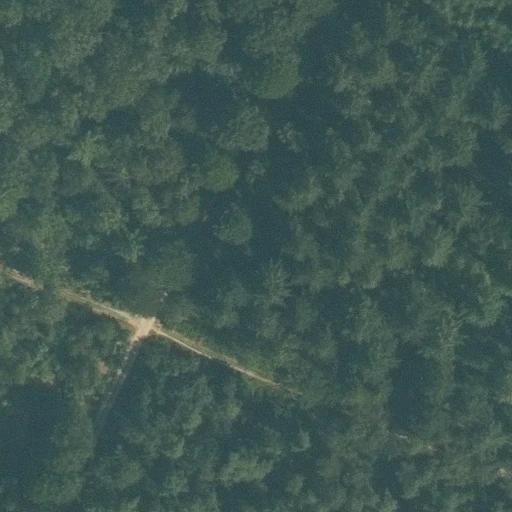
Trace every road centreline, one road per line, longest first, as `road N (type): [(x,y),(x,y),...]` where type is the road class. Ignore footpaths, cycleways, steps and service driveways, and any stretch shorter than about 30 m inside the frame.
road 1 (track): [(144,327),(511,478)]
road 2 (track): [(311,0),(144,327)]
road 3 (track): [(144,327),(52,511)]
road 4 (track): [(0,268),(144,327)]
